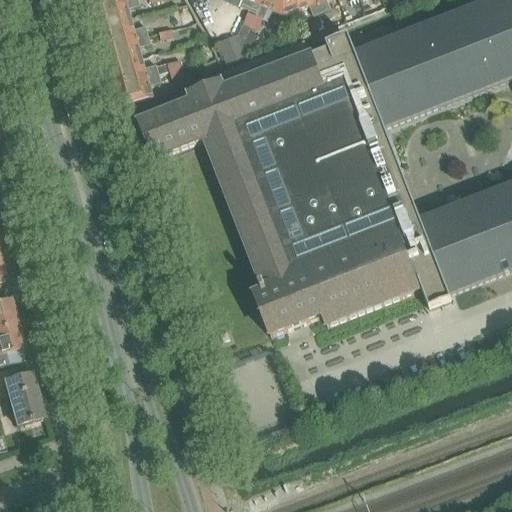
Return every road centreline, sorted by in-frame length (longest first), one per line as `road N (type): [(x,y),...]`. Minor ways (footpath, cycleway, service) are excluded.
road 1 (tertiary): [(193,511),(151,400),(44,0)]
road 2 (tertiary): [(14,0),(131,407),(146,511)]
road 3 (residential): [(0,499),(70,466),(0,183)]
